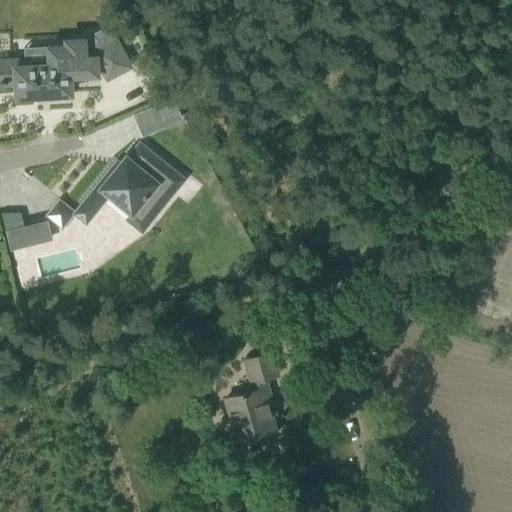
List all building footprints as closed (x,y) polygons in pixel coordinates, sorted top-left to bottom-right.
[(26,57),(0,58),(0,84),(17,84),(18,96),(37,95),(37,98),(36,98),(36,99),(70,97),(70,96),(69,96),(69,93),(71,93),(70,83),(86,82),(86,76),(100,76),(100,71),(103,71),(107,79),(131,67),(116,39),(93,52),(95,56),(86,57),(85,39),(64,40),(64,48),(46,49),(47,61),(27,63),(26,57)] [(213,64),(222,59),(218,50),(209,54),(213,64)] [(172,100),(163,104),(171,122),(180,118),(172,100)] [(172,195),(184,179),(140,142),(128,156),(126,155),(114,170),(111,168),(74,213),(86,223),(109,195),(146,226),(172,195)] [(46,223),(8,232),(12,248),(50,238),(46,223)] [(37,267),(35,261),(48,258),(44,243),(20,248),(25,269),(37,267)] [(0,313),(0,331),(13,332),(13,313),(0,313)] [(253,390),(225,398),(238,445),(257,439),(276,434),(260,380),(278,375),(271,352),(252,358),(245,360),(253,390)]
